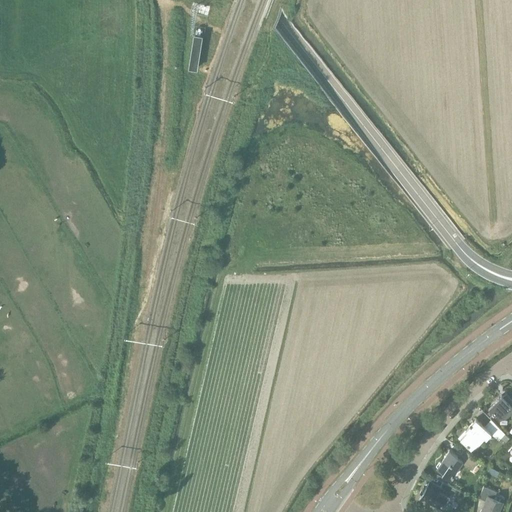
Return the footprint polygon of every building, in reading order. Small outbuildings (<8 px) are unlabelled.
[(194,33),(193,39),(188,68),(197,69),(203,35),(194,33)] [(502,395),(489,407),(492,411),(492,412),(494,413),(500,419),(503,415),(505,417),(511,411),(511,399),(511,398),(510,398),(509,396),(505,398),(502,395)] [(467,430),(460,438),(473,449),(484,436),(486,438),(491,433),(499,440),(501,438),(506,443),(511,438),(505,433),(491,418),(484,426),(476,418),(472,422),(473,422),(470,425),(470,424),(466,429),(467,430)] [(443,471),(442,472),(450,478),(452,475),(453,476),(455,474),(454,473),(462,462),(472,469),(478,460),(479,460),(464,449),(460,455),(450,448),(437,467),(443,471)] [(504,461),(511,453),(506,448),(499,456),(504,461)] [(426,488),(423,486),(420,493),(422,494),(419,501),(426,504),(428,499),(433,502),(432,503),(436,505),(435,506),(438,507),(439,507),(443,509),(447,501),(448,501),(449,501),(450,501),(450,500),(449,500),(452,494),(456,496),(460,489),(443,481),(440,487),(436,485),(429,482),(426,488)] [(497,491),(484,485),(479,497),(487,500),(481,511),(497,511),(503,502),(494,498),(497,491)]
